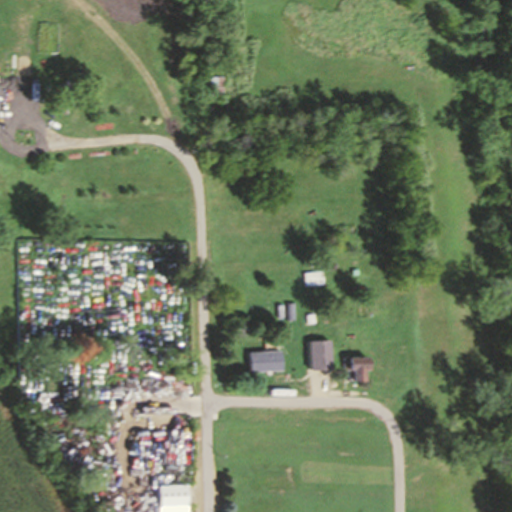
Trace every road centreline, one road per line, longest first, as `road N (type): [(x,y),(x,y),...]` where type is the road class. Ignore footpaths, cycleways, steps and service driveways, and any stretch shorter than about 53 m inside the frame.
road 1 (residential): [(206,511),(198,181)]
road 2 (residential): [(396,438),(389,420),(362,404),(206,406)]
road 3 (residential): [(198,181),(163,145),(48,148)]
